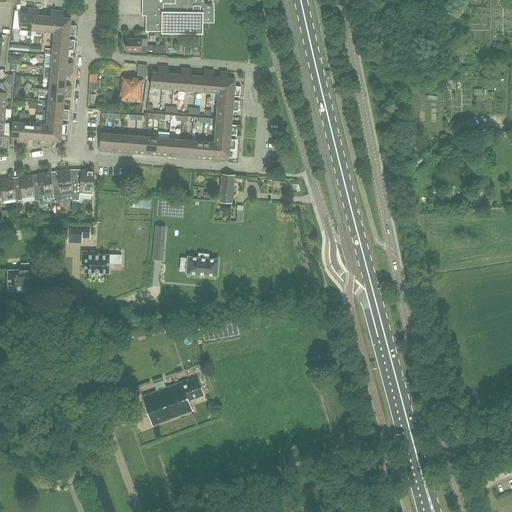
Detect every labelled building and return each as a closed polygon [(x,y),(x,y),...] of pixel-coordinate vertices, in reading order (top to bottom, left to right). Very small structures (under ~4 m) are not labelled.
[(142,0),(142,15),(146,15),(146,31),(162,31),(162,33),(203,34),(202,22),(214,23),(215,4),(213,4),(212,0),(142,0)] [(21,16),(14,15),(12,29),(20,29),(20,34),(21,35),(26,36),(27,35),(31,35),(32,30),(33,8),(28,8),(27,14),(21,14),(21,16)] [(32,30),(43,31),(44,15),(38,15),(39,9),(33,8),(32,30)] [(43,31),(54,32),(57,10),(51,9),(50,16),(44,15),(43,31)] [(64,10),(57,10),(54,32),(52,55),(68,56),(68,50),(74,50),(75,40),(69,39),(69,35),(75,35),(76,25),(70,25),(71,17),(63,17),(64,10)] [(148,39),(141,39),(126,39),(126,50),(140,50),(140,52),(147,52),(147,51),(153,51),(153,53),(166,53),(166,46),(148,46),(148,39)] [(469,57),(466,44),(458,45),(461,59),(469,57)] [(45,66),(72,68),(73,63),(67,62),(68,56),(52,55),(46,55),(45,66)] [(138,65),(137,75),(147,76),(147,66),(138,65)] [(44,77),(50,78),(66,79),(66,74),(72,74),(72,68),(45,66),(44,77)] [(150,87),(161,88),(163,67),(159,67),(158,73),(151,72),(150,87)] [(168,73),(169,67),(163,67),(161,88),(173,89),(174,74),(168,73)] [(173,89),(184,90),(186,69),(181,69),(181,74),(174,74),(173,89)] [(191,75),(192,70),(186,69),(184,90),(196,91),(197,76),(191,75)] [(196,91),(207,92),(209,71),(204,71),(204,76),(197,76),(196,91)] [(214,77),(214,72),(209,71),(207,92),(219,93),(216,117),(232,118),(233,111),(239,112),(239,101),(233,101),(234,97),(240,97),(241,87),(235,86),(235,79),(228,78),(228,73),(220,72),(220,78),(214,77)] [(97,74),(90,74),(89,90),(96,90),(97,74)] [(144,78),(137,78),(123,77),(121,100),(136,101),(142,101),(144,78)] [(38,88),(71,91),(71,85),(65,85),(66,79),(50,78),(49,89),(38,88)] [(49,94),(48,101),(64,102),(64,96),(70,97),(71,91),(38,88),(38,94),(45,95),(46,94),(49,94)] [(63,109),(64,102),(48,101),(47,114),(45,146),(52,146),(52,140),(60,141),(61,134),(67,134),(68,124),(62,124),(62,119),(68,120),(69,109),(63,109)] [(40,109),(39,102),(31,102),(31,110),(40,109)] [(12,121),(12,122),(11,137),(16,138),(16,143),(22,144),(25,114),(19,113),(19,122),(12,121)] [(39,145),(45,146),(47,114),(42,113),(41,124),(35,123),(34,139),(39,139),(39,145)] [(25,114),(22,144),(27,144),(28,138),(34,139),(35,123),(28,123),(29,114),(25,114)] [(231,125),(232,118),(216,117),(214,143),(203,142),(202,159),(213,160),(213,162),(220,162),(221,156),(229,157),(229,150),(235,150),(236,140),(230,140),(230,135),(236,136),(237,126),(231,125)] [(111,151),(112,134),(101,133),(99,150),(111,151)] [(111,151),(122,152),(124,135),(112,134),(111,151)] [(134,153),(135,136),(124,135),(122,152),(134,153)] [(134,153),(145,154),(146,137),(135,136),(134,153)] [(145,154),(156,155),(158,138),(146,137),(145,154)] [(156,155),(168,156),(169,139),(158,138),(156,155)] [(168,156),(179,157),(180,140),(169,139),(168,156)] [(179,157),(190,158),(192,141),(180,140),(179,157)] [(190,158),(202,159),(203,142),(192,141),(190,158)] [(61,195),(73,193),(71,179),(70,171),(70,169),(56,171),(57,181),(52,182),(53,193),(54,199),(61,198),(61,195)] [(80,193),(93,194),(95,170),(81,169),(81,177),(77,177),(76,177),(75,172),(74,171),(70,171),(71,179),(73,193),(73,200),(80,201),(80,193)] [(39,184),(33,185),(34,196),(35,201),(42,200),(42,195),(53,193),(52,182),(50,172),(37,174),(39,184)] [(20,187),(14,187),(16,198),(16,201),(23,200),(23,197),(34,196),(33,185),(31,175),(18,177),(20,187)] [(232,203),(234,176),(222,175),(219,201),(232,203)] [(0,185),(1,189),(0,189),(0,203),(4,203),(4,200),(16,198),(14,187),(12,178),(0,179),(0,185)] [(156,226),(154,247),(162,248),(164,227),(156,226)] [(82,237),(90,237),(90,228),(69,227),(68,241),(82,242),(82,237)] [(113,263),(113,255),(97,255),(97,252),(82,251),(82,258),(82,264),(85,264),(85,272),(84,272),(84,273),(85,273),(85,272),(94,273),(99,273),(108,273),(109,273),(109,272),(109,263),(113,263)] [(188,258),(187,272),(187,273),(188,273),(216,276),(217,276),(217,275),(218,260),(218,259),(217,259),(208,258),(208,254),(199,253),(198,258),(189,257),(188,257),(188,258)] [(21,263),(21,269),(7,269),(8,290),(37,289),(36,268),(31,268),(30,263),(21,263)] [(204,395),(203,391),(198,378),(189,382),(188,380),(142,397),(153,425),(192,411),(188,400),(204,395)] [(159,390),(168,387),(166,381),(157,384),(159,390)] [(212,403),(210,411),(220,414),(222,406),(212,403)]
